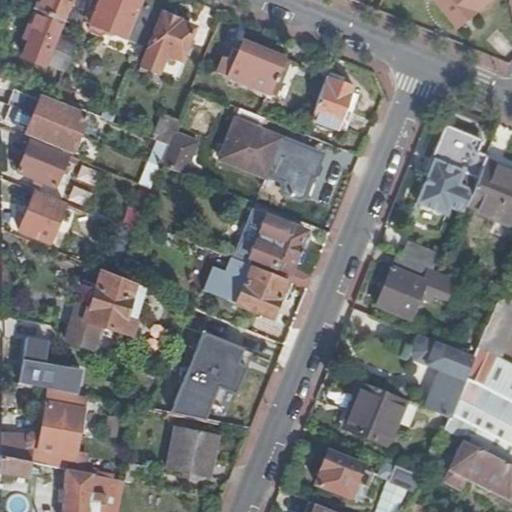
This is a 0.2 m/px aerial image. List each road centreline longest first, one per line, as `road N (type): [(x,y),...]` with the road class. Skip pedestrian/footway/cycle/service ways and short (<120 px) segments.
road 1 (residential): [(244,511),(425,68)]
road 2 (residential): [(262,0),(425,68)]
